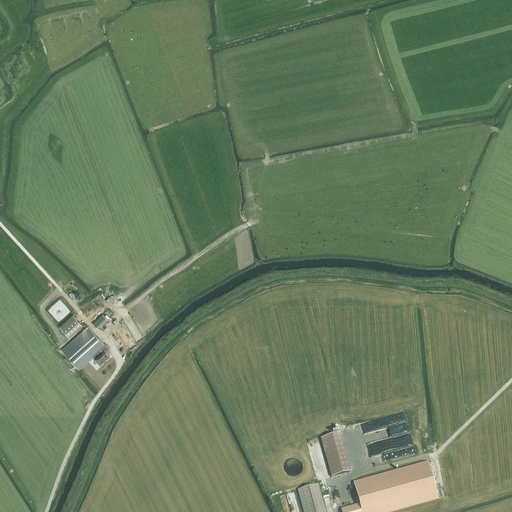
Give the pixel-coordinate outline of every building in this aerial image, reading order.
[(83,325),(73,314),(60,326),(69,337),(83,325)] [(98,329),(108,320),(103,315),(93,324),(98,329)] [(100,366),(110,357),(106,352),(109,349),(88,326),(62,350),(79,370),(92,358),(100,366)] [(137,326),(135,327),(141,340),(144,338),(137,326)] [(364,433),(379,428),(377,419),(361,423),(364,433)] [(340,433),(321,439),(331,477),(351,472),(340,433)] [(383,462),(416,454),(414,445),(381,453),(383,462)] [(360,504),(342,509),(342,511),(390,511),(438,499),(428,463),(354,483),(360,504)] [(303,511),(326,511),(318,484),(298,490),(303,511)]
